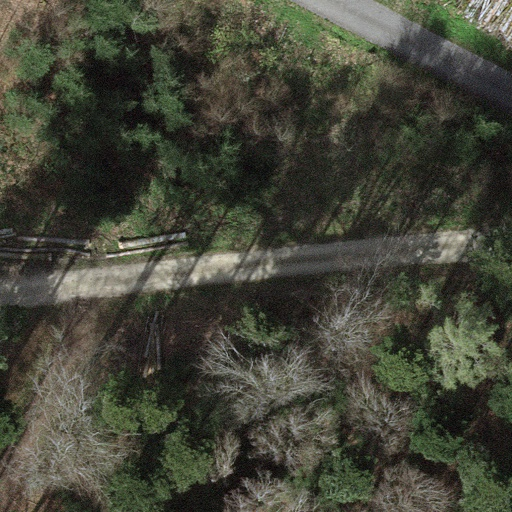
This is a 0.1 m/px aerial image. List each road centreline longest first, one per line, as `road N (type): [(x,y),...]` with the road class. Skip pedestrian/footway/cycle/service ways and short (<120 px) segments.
road 1 (track): [(0,291),(511,238)]
road 2 (unclassified): [(316,0),(511,104)]
